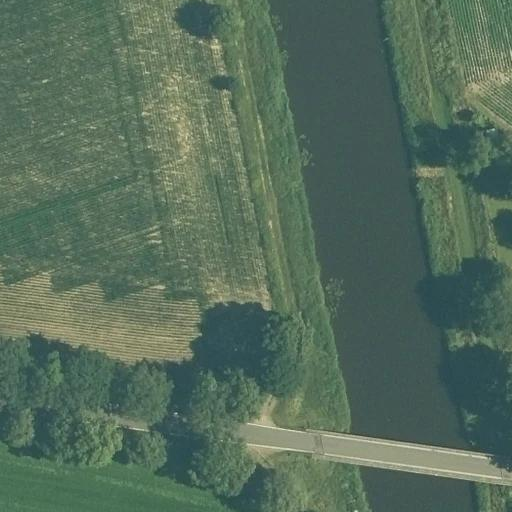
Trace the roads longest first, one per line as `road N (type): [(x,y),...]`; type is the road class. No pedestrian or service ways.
road 1 (track): [(302,511),(249,463),(247,439),(286,378),(285,296),(227,0)]
road 2 (tertiary): [(511,474),(0,404)]
